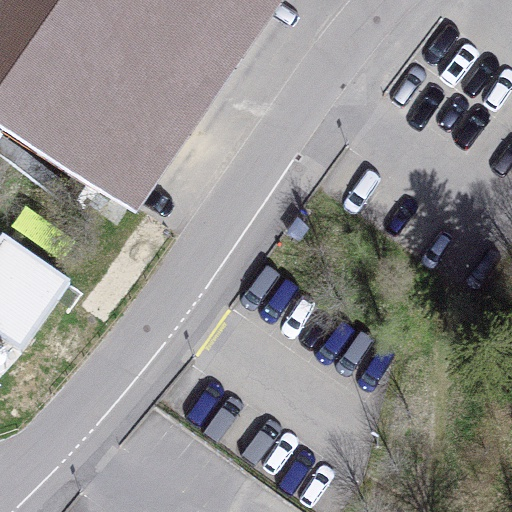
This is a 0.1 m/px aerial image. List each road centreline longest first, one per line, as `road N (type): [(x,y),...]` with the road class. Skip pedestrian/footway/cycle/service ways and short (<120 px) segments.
road 1 (unclassified): [(0,488),(147,330),(332,70),(392,0)]
road 2 (track): [(435,511),(438,353),(511,206)]
